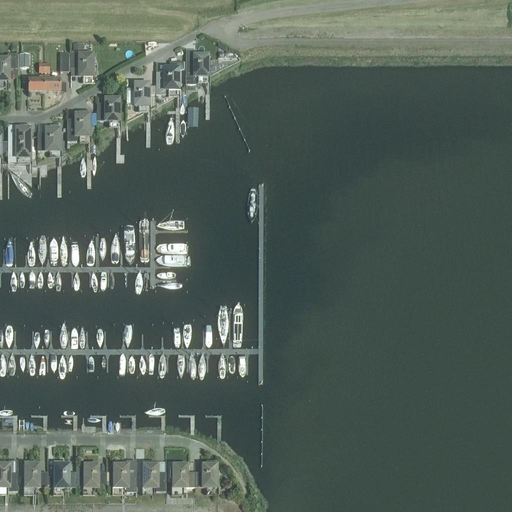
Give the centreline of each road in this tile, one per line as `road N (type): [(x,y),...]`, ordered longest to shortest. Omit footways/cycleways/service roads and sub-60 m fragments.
road 1 (unclassified): [(511,42),(235,45),(223,29),(258,16),(398,0)]
road 2 (residential): [(0,440),(181,441),(219,460)]
road 3 (residential): [(0,119),(39,119),(188,39)]
